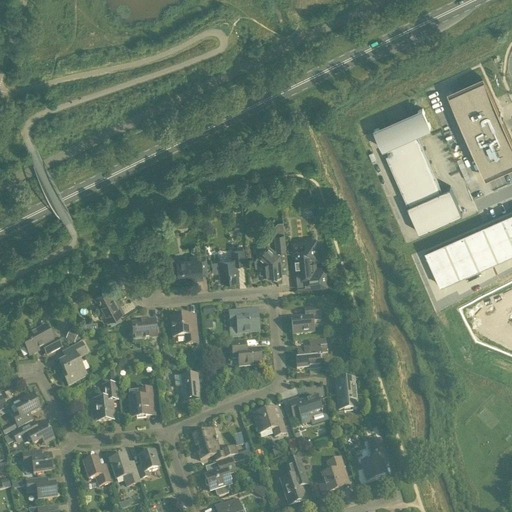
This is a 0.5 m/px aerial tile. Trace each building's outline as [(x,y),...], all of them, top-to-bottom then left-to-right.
[(484,76),(447,92),(485,179),(511,167),(511,140),(503,119),(503,118),(502,119),(500,113),(501,113),(500,112),(484,76)] [(450,186),(442,190),(416,131),(425,127),(426,129),(430,127),(422,109),(374,130),(382,148),(386,146),(397,172),(394,173),(408,204),(407,205),(419,233),(462,214),(450,186)] [(511,212),(425,251),(441,286),(511,254),(511,212)] [(274,223),(276,234),(284,233),(283,222),(274,223)] [(285,251),(283,234),(273,235),(274,240),(276,240),(277,252),(285,251)] [(311,262),(311,260),(317,259),(317,256),(315,240),(290,242),(291,251),(293,270),(295,270),(295,273),(300,273),(301,283),(307,282),(307,288),(328,286),(325,266),(316,267),(315,262),(311,262)] [(268,252),(263,248),(254,260),(254,268),(257,268),(257,275),(268,274),(268,276),(281,275),(280,261),(276,261),(275,251),(268,252)] [(237,279),(236,264),(245,263),(244,249),(230,250),(231,259),(217,260),(218,262),(212,263),(213,273),(219,273),(219,281),(237,279)] [(202,279),(199,256),(191,257),(192,260),(178,262),(178,269),(176,269),(177,278),(193,276),(193,279),(202,279)] [(511,281),(459,310),(468,328),(469,328),(474,337),(473,337),(475,342),(511,356),(511,281)] [(103,322),(122,312),(110,289),(95,297),(104,314),(100,316),(103,322)] [(203,316),(214,315),(213,306),(202,308),(203,316)] [(293,335),(313,333),(312,323),(320,322),(319,308),(304,310),(305,317),(291,318),(293,335)] [(243,318),(242,311),(229,313),(230,326),(236,325),(237,335),(258,333),(257,317),(243,318)] [(189,328),(188,316),(171,318),(173,338),(185,337),(186,345),(197,344),(195,327),(189,328)] [(133,340),(156,338),(154,319),(148,320),(148,322),(132,324),(133,340)] [(83,333),(97,331),(96,322),(81,324),(83,333)] [(51,342),(43,328),(21,340),(29,354),(46,345),(50,353),(61,347),(56,339),(51,342)] [(246,350),(245,341),(231,343),(232,360),(239,359),(240,368),(261,366),(260,349),(246,350)] [(320,369),(319,359),(321,359),(321,354),(327,353),(325,341),(309,342),(309,349),(296,351),(297,361),(295,361),(296,370),(312,368),(313,370),(320,369)] [(68,386),(80,380),(78,375),(84,372),(77,359),(86,354),(81,343),(69,350),(72,356),(59,363),(66,377),(64,378),(68,386)] [(195,376),(181,377),(182,388),(183,402),(200,400),(199,395),(199,385),(207,384),(205,370),(195,371),(195,376)] [(338,412),(357,410),(354,379),(336,381),(338,412)] [(118,401),(116,384),(101,386),(102,395),(103,395),(103,399),(94,400),(96,422),(113,420),(111,402),(118,401)] [(131,419),(148,417),(146,405),(154,404),(152,389),(137,390),(138,398),(129,399),(131,419)] [(18,429),(31,421),(28,415),(39,410),(32,395),(18,403),(13,405),(17,414),(12,417),(18,429)] [(300,407),(290,410),(291,411),(293,418),(293,419),(299,417),(302,425),(311,422),(312,425),(328,420),(326,412),(321,414),(316,397),(300,402),(298,403),(300,407)] [(274,422),(270,410),(252,416),(259,435),(272,430),(275,437),(285,434),(281,419),(274,422)] [(17,431),(11,434),(14,441),(17,446),(29,440),(32,445),(41,440),(44,444),(52,440),(48,432),(44,424),(32,430),(29,425),(17,431)] [(221,454),(212,429),(205,431),(205,432),(191,436),(195,447),(198,446),(200,453),(197,454),(200,461),(213,457),(215,462),(228,458),(238,455),(235,446),(221,451),(222,453),(221,454)] [(367,482),(385,476),(380,462),(387,460),(382,446),(380,439),(367,443),(372,459),(360,463),(367,482)] [(298,451),(295,440),(284,443),(286,451),(289,450),(291,454),(298,451)] [(39,458),(38,451),(22,453),(24,467),(32,466),(33,474),(52,471),(50,456),(39,458)] [(251,451),(238,456),(240,462),(253,458),(251,451)] [(260,451),(254,453),(257,463),(263,461),(260,451)] [(135,467),(139,481),(145,479),(144,474),(159,469),(153,453),(138,458),(141,467),(136,469),(135,467)] [(139,481),(135,467),(128,469),(124,456),(110,461),(116,480),(123,477),(126,487),(140,482),(139,481)] [(297,477),(305,474),(300,458),(285,463),(290,479),(280,482),(288,505),(305,499),(301,488),(297,477)] [(100,471),(97,459),(82,464),(88,481),(95,478),(98,487),(111,483),(106,469),(100,471)] [(327,494),(342,489),(337,473),(344,471),(340,459),(332,461),(326,463),(329,473),(321,475),(327,494)] [(229,493),(227,486),(230,485),(226,474),(233,471),(230,461),(217,465),(220,472),(205,477),(206,480),(204,483),(205,487),(208,488),(210,492),(214,490),(216,496),(219,498),(228,495),(229,493)] [(38,486),(37,480),(26,482),(27,494),(36,492),(37,501),(56,499),(54,484),(38,486)] [(263,499),(267,498),(263,486),(252,490),(254,495),(263,499)] [(215,511),(240,511),(237,501),(215,508),(215,511)]
